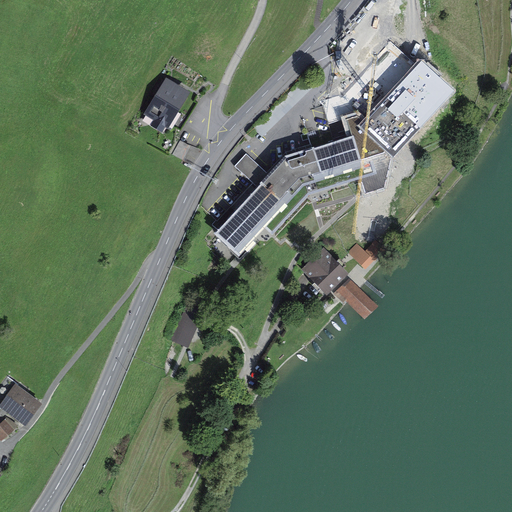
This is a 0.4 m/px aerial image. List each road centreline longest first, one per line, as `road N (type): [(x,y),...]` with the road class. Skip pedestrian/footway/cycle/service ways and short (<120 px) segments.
road 1 (tertiary): [(351,0),(198,173),(82,439),(41,511)]
road 2 (track): [(173,511),(249,370),(313,288)]
road 3 (track): [(223,138),(216,102),(262,0)]
